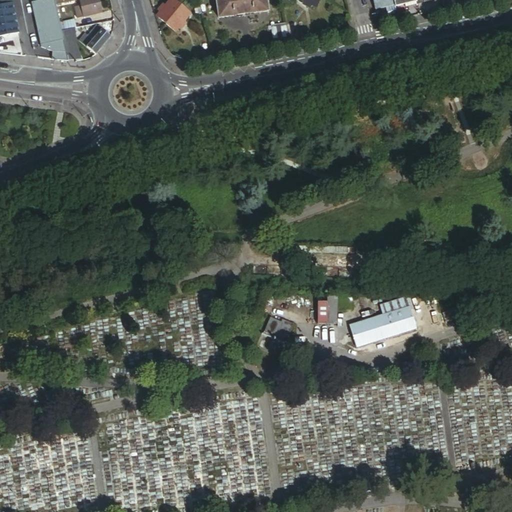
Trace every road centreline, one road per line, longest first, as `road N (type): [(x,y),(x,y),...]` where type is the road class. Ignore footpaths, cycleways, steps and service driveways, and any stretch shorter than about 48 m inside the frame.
road 1 (tertiary): [(371,52),(164,91)]
road 2 (tertiary): [(511,19),(371,52)]
road 3 (residential): [(0,176),(114,123)]
